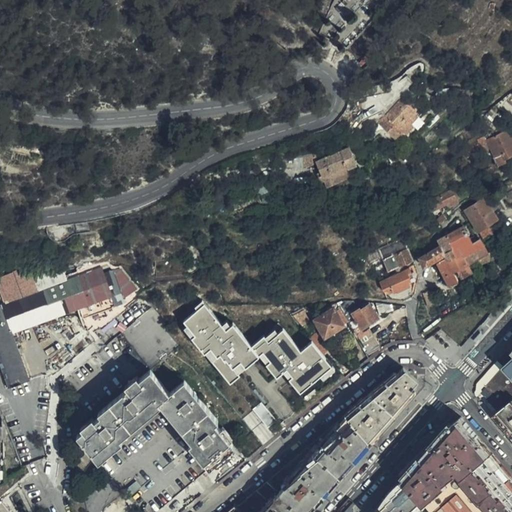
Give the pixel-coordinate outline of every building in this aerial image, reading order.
[(379,126),(397,143),(404,135),(407,138),(415,129),(412,127),(419,120),(401,103),(379,126)] [(502,156),(511,145),(511,144),(497,130),(479,148),(499,166),(505,160),(502,156)] [(404,135),(397,143),(394,146),(397,149),(407,138),(404,135)] [(313,184),(314,186),(340,181),(336,161),(301,167),(302,172),(304,172),(305,177),(299,178),(301,186),(313,184)] [(340,181),(314,186),(315,191),(341,186),(340,181)] [(274,191),(262,194),(264,201),(276,198),(274,191)] [(451,195),(430,205),(433,212),(455,202),(451,195)] [(483,199),(464,212),(477,232),(482,229),(487,226),(483,219),(492,213),(483,199)] [(463,229),(446,238),(453,250),(451,252),(455,260),(462,259),(467,267),(487,255),(478,241),(476,242),(471,234),(467,235),(463,229)] [(482,229),(477,232),(482,239),(486,237),(482,229)] [(446,258),(444,258),(446,262),(455,260),(451,252),(453,250),(446,238),(437,243),(446,258)] [(419,260),(424,268),(436,262),(444,258),(446,258),(437,243),(431,247),(434,252),(419,260)] [(412,263),(407,250),(382,262),(387,273),(412,263)] [(446,262),(444,258),(437,265),(449,287),(458,283),(453,274),(446,262)] [(453,274),(467,267),(462,259),(455,260),(446,262),(453,274)] [(379,283),(384,292),(391,289),(393,294),(410,287),(408,284),(410,283),(407,276),(411,274),(409,269),(379,283)] [(10,336),(110,297),(100,270),(0,307),(0,370),(7,389),(27,381),(10,336)] [(378,320),(369,307),(361,313),(360,312),(353,316),(362,330),(378,320)] [(343,327),(334,312),(316,323),(325,338),(343,327)] [(377,342),(372,335),(362,341),(367,349),(377,342)] [(260,430),(326,373),(303,346),(235,402),(260,430)] [(511,353),(501,366),(502,368),(511,359),(511,353)] [(511,359),(502,368),(511,378),(511,359)] [(485,387),(504,408),(511,400),(511,378),(502,368),(485,387)] [(346,417),(368,443),(416,389),(414,387),(418,383),(405,370),(398,376),(395,374),(345,416),(346,417)] [(94,459),(98,464),(117,448),(114,444),(159,405),(191,442),(187,445),(208,469),(234,447),(214,423),(216,420),(182,381),(168,394),(148,371),(97,415),(99,418),(76,438),(94,459)] [(511,400),(504,408),(493,417),(511,438),(511,400)] [(117,448),(98,464),(103,470),(139,511),(157,511),(208,469),(187,445),(191,442),(159,405),(114,444),(117,448)] [(238,511),(306,511),(368,443),(346,417),(236,509),(238,511)] [(445,433),(402,482),(428,511),(511,511),(511,477),(461,419),(452,426),(445,433)] [(98,464),(94,459),(91,462),(100,473),(103,470),(98,464)] [(382,503),(380,507),(382,510),(388,505),(388,504),(394,499),(393,498),(399,493),(396,489),(391,494),(388,497),(385,500),(382,503)] [(413,511),(415,510),(399,493),(393,498),(394,499),(388,504),(388,505),(382,510),(383,511),(381,511),(413,511)] [(8,511),(0,503),(0,502),(0,511),(8,511)]
